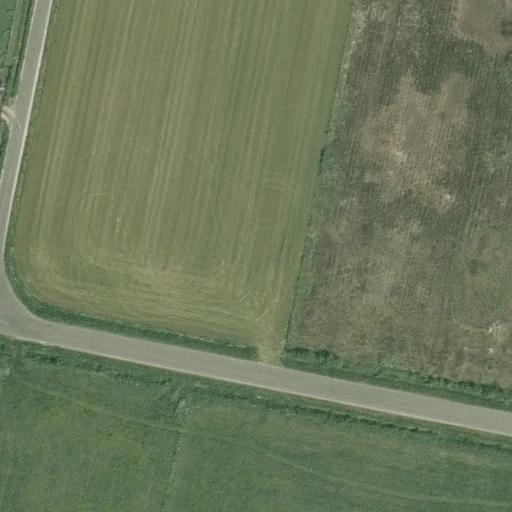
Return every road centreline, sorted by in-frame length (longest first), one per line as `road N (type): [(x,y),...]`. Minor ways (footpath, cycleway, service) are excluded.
road 1 (unclassified): [(0,324),(511,426)]
road 2 (unclassified): [(0,228),(42,0)]
